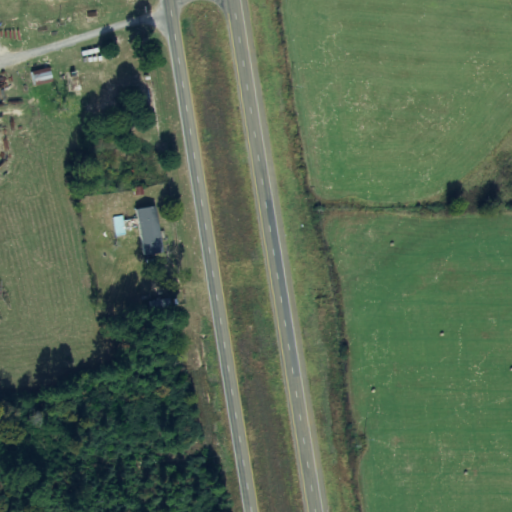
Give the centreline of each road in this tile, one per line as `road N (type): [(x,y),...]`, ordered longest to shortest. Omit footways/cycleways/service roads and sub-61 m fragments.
road 1 (trunk): [(326,511),(241,0)]
road 2 (trunk): [(178,0),(259,511)]
